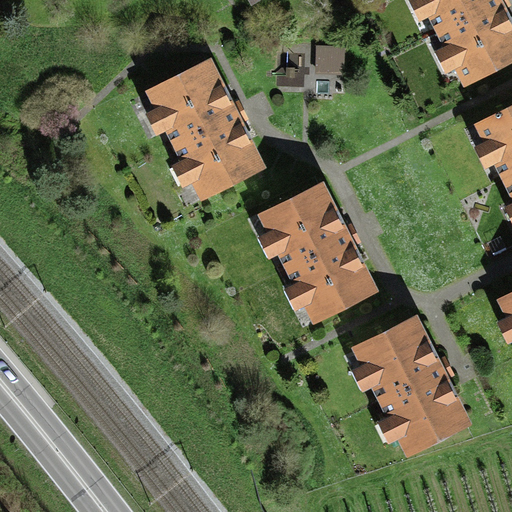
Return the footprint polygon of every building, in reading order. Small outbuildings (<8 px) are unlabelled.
[(409,0),(419,19),(432,12),(448,45),(436,51),(445,71),(459,64),(466,79),(511,56),(511,31),(500,8),(502,7),(499,0),(409,0)] [(230,107),(208,64),(152,92),(203,193),(259,165),(237,121),(239,120),(232,106),(230,107)] [(511,110),(482,126),(511,185),(511,110)] [(342,231),(320,187),(265,215),(316,316),(371,288),(349,245),(352,243),(345,230),(342,231)] [(436,364),(414,320),(358,348),(410,449),(465,421),(443,377),(445,376),(438,363),(436,364)]
